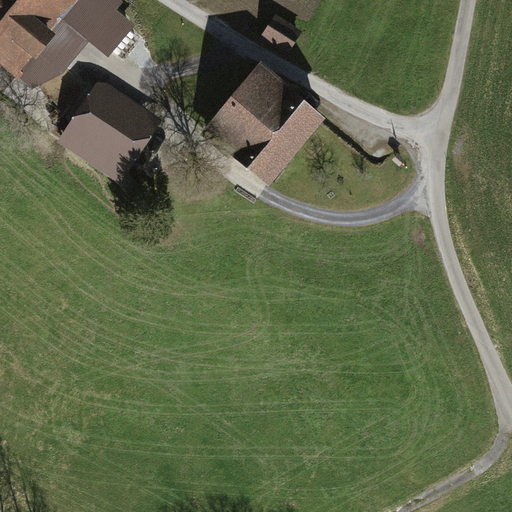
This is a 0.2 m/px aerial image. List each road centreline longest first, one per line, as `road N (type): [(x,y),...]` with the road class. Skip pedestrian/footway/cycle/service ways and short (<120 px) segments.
road 1 (unclassified): [(469,0),(449,104),(429,145),(447,249),(511,402)]
road 2 (track): [(429,145),(176,0)]
road 3 (track): [(493,360),(504,418),(498,450),(400,511)]
